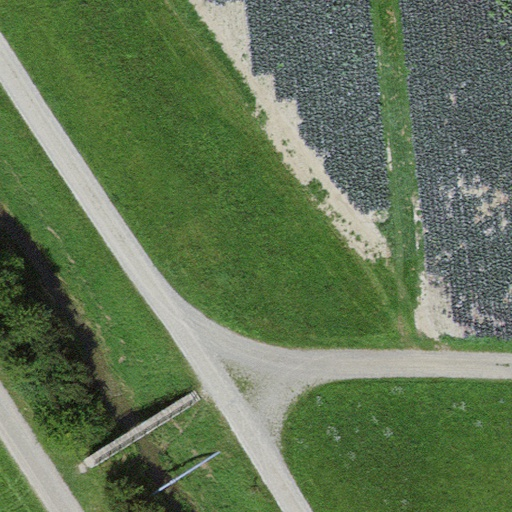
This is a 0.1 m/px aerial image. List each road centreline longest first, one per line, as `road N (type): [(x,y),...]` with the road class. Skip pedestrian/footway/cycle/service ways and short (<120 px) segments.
road 1 (track): [(307,511),(0,42)]
road 2 (track): [(511,368),(305,365),(223,382)]
road 3 (track): [(66,511),(0,409)]
